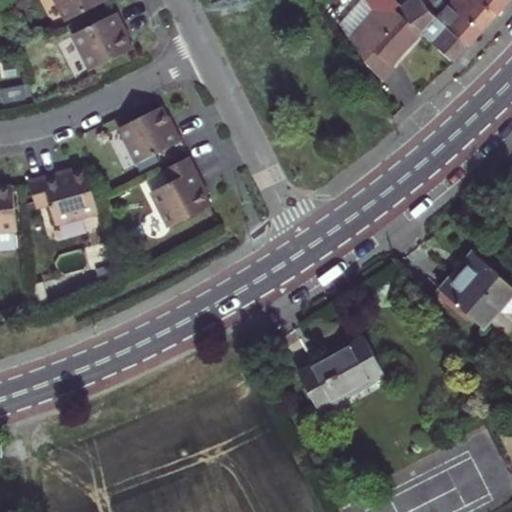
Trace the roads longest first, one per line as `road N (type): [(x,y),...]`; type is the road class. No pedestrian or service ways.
road 1 (secondary): [(0,414),(152,353),(313,262)]
road 2 (secondary): [(302,240),(133,334),(0,387)]
road 3 (secondary): [(511,65),(396,171),(302,240)]
road 4 (secondary): [(313,262),(511,99)]
road 5 (residential): [(204,48),(74,112),(0,131)]
road 6 (residential): [(302,240),(204,48)]
